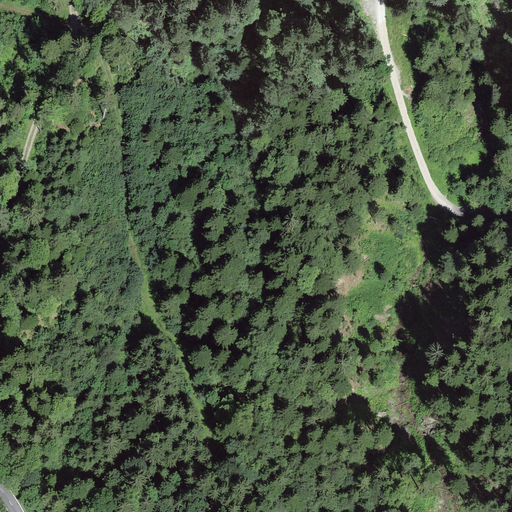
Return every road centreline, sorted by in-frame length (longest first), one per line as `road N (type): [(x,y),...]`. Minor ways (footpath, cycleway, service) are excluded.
road 1 (track): [(74,20),(96,36),(109,70),(121,122),(121,200),(142,290),(176,341),(220,465),(274,511)]
road 2 (track): [(0,291),(32,123),(63,57),(74,0)]
road 3 (track): [(511,217),(462,209),(435,191),(387,52),(380,0)]
road 4 (track): [(35,511),(3,416),(0,362)]
